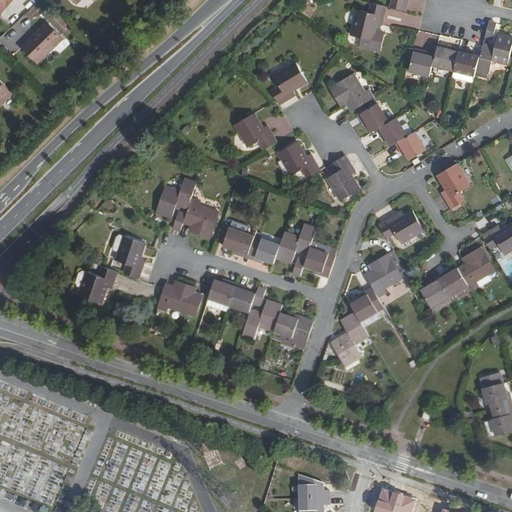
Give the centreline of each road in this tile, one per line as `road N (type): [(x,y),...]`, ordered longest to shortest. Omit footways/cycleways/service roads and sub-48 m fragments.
road 1 (primary): [(0,239),(153,85),(187,39)]
road 2 (residential): [(87,358),(286,425)]
road 3 (primary): [(187,39),(48,151)]
road 4 (residential): [(163,247),(329,297)]
road 5 (residential): [(374,454),(511,500)]
road 6 (residential): [(329,297),(286,425)]
road 7 (residential): [(383,196),(349,140),(321,136),(303,109)]
